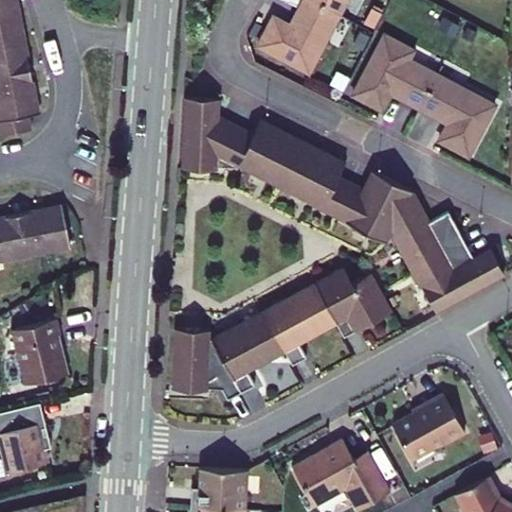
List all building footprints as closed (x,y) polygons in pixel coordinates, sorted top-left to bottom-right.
[(0,0),(0,21),(21,17),(17,0),(0,0)] [(274,15),(258,45),(309,72),(340,14),(313,0),(303,0),(291,24),(274,15)] [(313,0),(340,14),(347,0),(313,0)] [(0,61),(28,56),(21,17),(0,21),(0,61)] [(392,93),(420,108),(438,73),(410,58),(415,50),(385,34),(353,94),(383,109),(392,93)] [(28,56),(0,61),(0,87),(33,81),(28,56)] [(438,73),(420,108),(448,122),(439,139),(469,155),(496,104),(438,73)] [(40,114),(33,81),(0,87),(0,133),(0,136),(32,130),(30,116),(40,114)] [(217,165),(226,165),(227,157),(239,131),(218,121),(219,114),(220,98),(185,96),(182,167),(216,169),(217,165)] [(242,126),(219,114),(218,121),(239,131),(242,126)] [(239,163),(281,184),(304,139),(268,121),(268,120),(265,118),(264,120),(261,118),(254,132),(251,137),(239,131),(227,157),(226,165),(238,166),(239,163)] [(254,132),(242,126),(239,131),(251,137),(254,132)] [(309,202),(334,215),(349,186),(337,180),(340,174),(346,161),(343,159),(344,158),(340,156),(340,157),(304,139),(281,184),(310,199),(309,202)] [(390,231),(410,193),(412,189),(372,169),(364,186),(361,192),(349,186),(334,215),(387,241),(391,232),(390,231)] [(340,174),(337,180),(349,186),(352,180),(340,174)] [(352,180),(349,186),(361,192),(364,186),(352,180)] [(391,232),(413,274),(431,264),(460,248),(454,237),(461,233),(449,210),(430,220),(414,191),(410,193),(390,231),(391,232)] [(71,246),(62,205),(29,211),(38,253),(71,246)] [(38,253),(29,211),(5,216),(13,258),(38,253)] [(0,260),(13,258),(5,216),(0,216),(0,260)] [(461,233),(454,237),(460,248),(467,244),(461,233)] [(467,244),(460,248),(467,260),(474,256),(467,244)] [(431,264),(413,274),(420,287),(423,285),(436,310),(505,273),(491,247),(474,256),(467,260),(460,248),(431,264)] [(344,265),(314,281),(315,282),(316,282),(337,322),(344,335),(392,309),(382,291),(371,270),(352,281),(344,265)] [(316,282),(315,282),(286,298),(285,297),(263,309),(264,310),(286,350),(293,364),(307,356),(300,343),(337,322),(316,282)] [(234,325),(212,337),(229,368),(242,391),(256,384),(248,371),(286,350),(264,310),(234,326),(234,325)] [(25,383),(68,372),(64,356),(61,356),(55,335),(59,334),(55,318),(11,328),(25,383)] [(210,329),(176,327),(173,388),(208,389),(208,387),(208,381),(216,377),(222,388),(228,399),(242,391),(229,368),(212,337),(210,337),(210,329)] [(216,377),(208,381),(208,387),(222,388),(216,377)] [(466,431),(444,391),(422,404),(425,407),(414,413),(394,424),(412,457),(440,441),(442,444),(466,431)] [(425,407),(422,404),(412,409),(414,413),(425,407)] [(0,431),(0,446),(6,472),(48,461),(38,422),(0,431)] [(368,449),(354,457),(342,437),(319,451),(321,455),(315,459),(312,454),(292,465),(308,493),(314,503),(315,505),(346,487),(358,509),(391,491),(368,449)] [(319,451),(312,454),(315,459),(321,455),(319,451)] [(191,505),(247,508),(249,468),(224,467),(203,466),(200,466),(199,486),(192,485),(191,505)] [(511,511),(511,501),(501,495),(490,474),(455,493),(465,511),(511,511)] [(307,507),(314,503),(308,493),(301,497),(307,507)]
